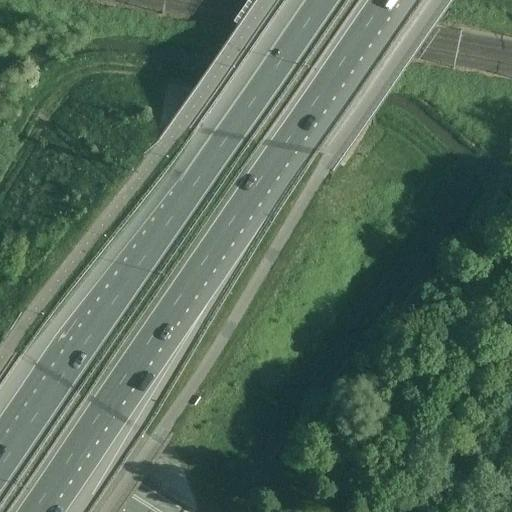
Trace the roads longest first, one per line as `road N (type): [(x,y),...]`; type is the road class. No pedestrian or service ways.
road 1 (trunk): [(30,511),(383,0)]
road 2 (trunk): [(322,0),(0,465)]
road 3 (secondary): [(121,511),(0,436)]
